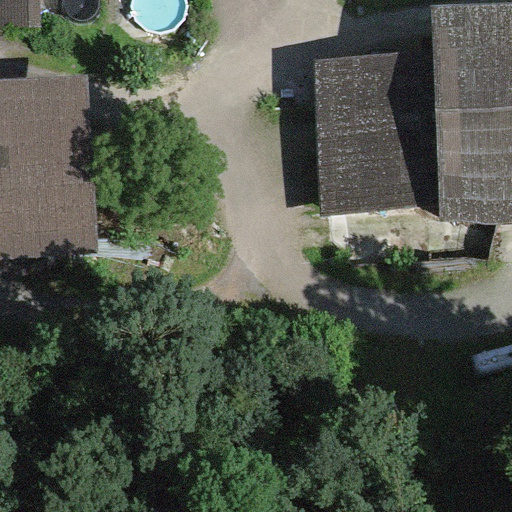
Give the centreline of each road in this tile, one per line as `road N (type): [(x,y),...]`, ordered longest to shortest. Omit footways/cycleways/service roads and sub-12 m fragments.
road 1 (track): [(166,511),(293,459),(337,430),(356,390),(348,327),(273,210),(246,105),(314,32)]
road 2 (track): [(0,80),(246,105)]
road 3 (residential): [(314,0),(314,32),(511,12)]
